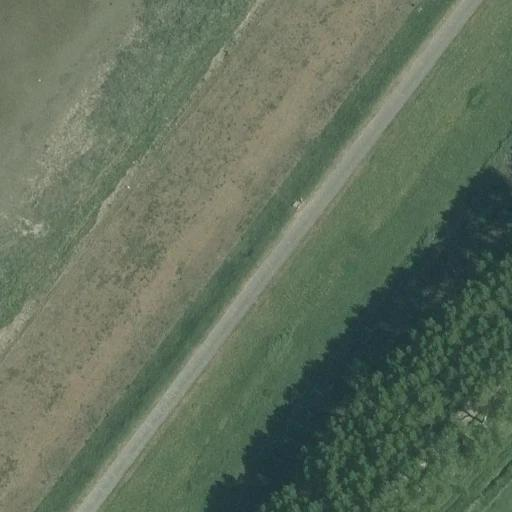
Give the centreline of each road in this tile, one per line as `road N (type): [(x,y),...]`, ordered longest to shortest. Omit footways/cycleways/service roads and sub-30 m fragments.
road 1 (unclassified): [(98,511),(485,0)]
road 2 (unclassified): [(379,511),(511,370)]
